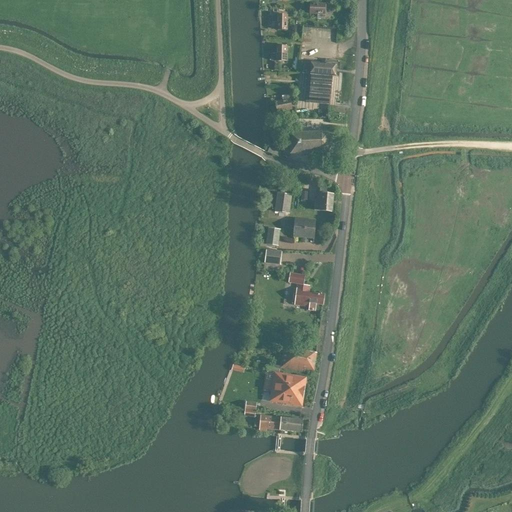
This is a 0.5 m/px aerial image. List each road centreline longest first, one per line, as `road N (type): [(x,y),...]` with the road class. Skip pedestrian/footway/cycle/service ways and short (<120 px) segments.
road 1 (tertiary): [(303,511),(346,171)]
road 2 (unclassified): [(0,41),(70,72),(148,82),(186,101)]
road 3 (tertiary): [(346,171),(361,0)]
road 4 (unclassified): [(346,171),(275,154),(222,124)]
road 5 (track): [(388,142),(511,140)]
